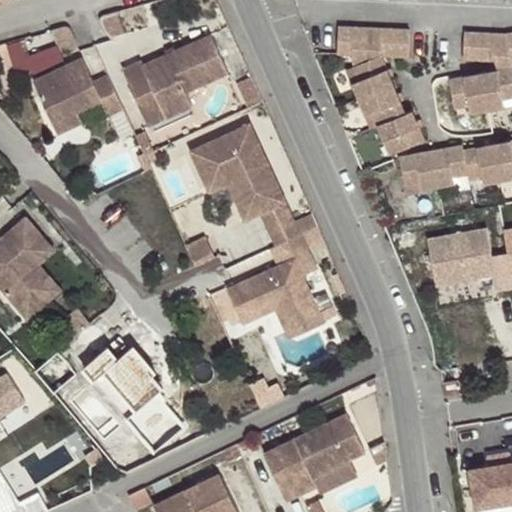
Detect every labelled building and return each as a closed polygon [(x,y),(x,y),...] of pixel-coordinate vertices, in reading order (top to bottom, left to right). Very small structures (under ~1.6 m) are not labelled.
[(362,28),(346,28),(347,55),(361,56),(362,28)] [(362,28),(361,56),(361,63),(363,68),(375,63),(376,29),(362,28)] [(389,29),(376,29),(375,63),(390,56),(389,29)] [(402,29),(389,29),(390,56),(403,57),(402,29)] [(416,30),(402,29),(403,57),(417,57),(417,41),(416,30)] [(61,33),(19,37),(22,69),(64,66),(61,33)] [(483,60),(483,33),(471,33),(471,42),(469,59),(483,60)] [(497,61),(499,34),(483,33),(483,60),(497,61)] [(511,38),(511,35),(499,34),(497,61),(501,61),(504,71),(511,68),(511,38)] [(141,61),(122,69),(139,106),(157,97),(167,119),(192,107),(185,93),(228,73),(211,35),(144,65),(141,61)] [(375,63),(363,68),(360,70),(366,84),(358,88),(364,103),(402,87),(390,56),(375,63)] [(82,58),(33,80),(52,123),(76,112),(101,101),(108,116),(123,109),(108,75),(93,82),(82,58)] [(511,68),(504,71),(486,74),(494,112),(510,109),(509,102),(511,101),(511,68)] [(366,84),(360,70),(352,73),(358,88),(366,84)] [(494,112),(486,74),(471,77),(470,74),(453,79),(461,113),(476,110),(477,116),(494,112)] [(414,117),(402,87),(364,103),(370,117),(379,115),(384,129),(414,117)] [(157,97),(139,106),(148,127),(167,119),(157,97)] [(76,112),(52,123),(57,134),(81,122),(76,112)] [(399,141),(406,154),(433,143),(421,113),(414,117),(384,129),(390,145),(399,141)] [(300,236),(249,125),(190,152),(204,182),(233,169),(255,216),(260,214),(275,247),(300,236)] [(511,142),(502,144),(510,188),(510,189),(511,188),(511,142)] [(510,188),(502,144),(472,150),(477,177),(479,185),(492,183),(493,190),(510,188)] [(441,152),(448,192),(463,188),(462,179),(477,177),(472,150),(471,146),(441,152)] [(441,152),(409,159),(415,187),(431,187),(432,194),(448,192),(441,152)] [(233,169),(204,182),(209,192),(228,184),(244,221),(255,216),(233,169)] [(0,239),(0,288),(14,305),(42,282),(27,264),(49,246),(26,218),(0,239)] [(495,228),(435,238),(443,285),(503,275),(495,228)] [(302,277),(317,270),(301,235),(300,236),(275,247),(270,249),(278,266),(226,290),(237,314),(281,294),(300,335),(324,324),(302,277)] [(54,252),(49,246),(27,264),(42,282),(14,305),(25,319),(58,291),(37,265),(54,252)] [(289,340),(300,335),(281,294),(237,314),(242,325),(275,310),(289,340)] [(155,374),(133,347),(117,360),(107,348),(82,368),(93,381),(104,373),(135,411),(125,419),(144,441),(173,417),(162,404),(155,396),(162,390),(151,377),(155,374)] [(0,377),(0,421),(31,404),(10,372),(0,377)] [(162,390),(155,396),(162,404),(169,398),(162,390)] [(360,440),(340,401),(259,442),(283,490),(312,475),(308,466),(360,440)] [(0,511),(42,511),(53,507),(40,481),(88,459),(76,432),(0,466),(0,511)] [(107,463),(117,467),(147,452),(138,442),(128,447),(127,445),(102,457),(107,463)] [(221,511),(235,505),(215,465),(150,498),(157,511),(221,511)] [(511,465),(477,470),(482,508),(511,502),(511,465)]
